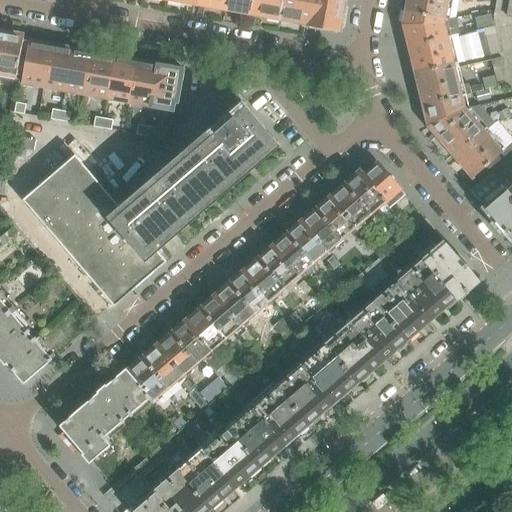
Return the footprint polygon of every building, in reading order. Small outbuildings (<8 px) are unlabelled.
[(167,0),(168,1),(181,3),(182,1),(194,3),(196,4),(198,4),(210,6),(209,8),(224,11),(225,0),(167,0)] [(225,0),(224,11),(237,13),(238,11),(249,13),(252,14),(254,14),(266,16),(265,18),(279,21),(283,0),(225,0)] [(283,0),(279,21),(293,23),(294,21),(305,23),(308,24),(311,24),(335,29),(339,25),(341,14),(343,7),(344,0),(283,0)] [(407,0),(405,12),(445,19),(448,2),(460,4),(460,0),(407,0)] [(477,59),(472,35),(455,39),(454,36),(447,38),(445,32),(442,31),(445,19),(405,12),(403,25),(416,78),(455,69),(454,64),(477,59)] [(492,27),(490,19),(476,22),(478,30),(483,29),(484,29),(492,27)] [(495,34),(494,27),(492,27),(484,29),(484,32),(485,36),(495,34)] [(17,74),(23,42),(24,37),(18,36),(18,35),(9,33),(8,34),(2,33),(2,32),(0,31),(0,73),(17,76),(17,74)] [(480,58),(490,56),(488,49),(487,43),(485,36),(484,32),(474,34),(480,58)] [(497,40),(495,34),(485,36),(487,43),(497,40)] [(43,88),(51,45),(43,43),(44,42),(33,40),(33,41),(29,41),(29,43),(23,42),(17,74),(23,75),(22,84),(43,88)] [(499,47),(497,40),(487,43),(488,49),(499,47)] [(65,92),(73,49),(70,48),(70,47),(59,45),(59,46),(51,45),(43,88),(65,92)] [(500,54),(499,47),(488,49),(490,56),(500,54)] [(86,95),(94,53),(86,51),(86,49),(76,48),(75,49),(73,49),(65,92),(86,95)] [(108,99),(115,56),(113,56),(113,54),(102,52),(102,54),(94,53),(86,95),(108,99)] [(129,103),(137,60),(129,59),(129,57),(118,55),(118,57),(115,56),(108,99),(129,103)] [(504,65),(502,58),(491,61),(492,67),(504,65)] [(150,107),(158,64),(155,64),(155,62),(145,60),(145,62),(137,60),(129,103),(150,107)] [(177,102),(183,69),(172,68),(172,67),(172,65),(161,63),(161,65),(158,64),(150,107),(173,111),(174,102),(177,102)] [(505,72),(504,65),(492,67),(494,74),(505,72)] [(436,137),(467,111),(466,110),(461,104),(463,102),(462,96),(471,94),(469,88),(468,85),(459,87),(455,69),(416,78),(427,126),(436,137)] [(507,78),(505,72),(494,74),(496,81),(507,78)] [(494,76),(482,79),(484,90),(496,87),(494,76)] [(508,85),(507,78),(496,81),(497,88),(500,87),(508,85)] [(481,86),(469,88),(471,94),(482,91),(481,86)] [(482,92),(475,93),(477,102),(491,99),(489,90),(482,92)] [(166,262),(157,252),(280,146),(241,101),(119,207),(86,169),(76,177),(65,164),(23,200),(114,307),(166,262)] [(24,115),(26,105),(16,103),(14,113),(24,115)] [(499,150),(484,132),(483,131),(500,124),(492,114),(487,119),(476,107),(466,110),(467,111),(436,137),(469,175),(499,150)] [(511,116),(507,108),(497,114),(501,122),(511,116)] [(60,121),(61,112),(53,110),(51,120),(60,121)] [(69,123),(70,113),(61,112),(60,121),(69,123)] [(102,129),(104,119),(95,118),(93,127),(102,129)] [(111,131),(113,121),(104,119),(102,129),(111,131)] [(145,137),(147,127),(138,125),(136,135),(145,137)] [(154,138),(156,129),(147,127),(145,137),(154,138)] [(511,169),(508,165),(511,161),(511,144),(502,153),(499,150),(469,175),(472,179),(464,185),(468,189),(509,153),(511,156),(470,191),(511,240),(511,169)] [(11,177),(14,162),(3,160),(1,175),(11,177)] [(404,195),(381,168),(374,168),(363,177),(390,207),(404,195)] [(397,216),(390,207),(363,177),(360,173),(356,176),(353,175),(349,179),(348,182),(342,188),(338,188),(334,192),(334,195),(330,198),(355,227),(379,206),(392,221),(397,216)] [(355,227),(330,198),(327,201),(324,200),(320,204),(320,207),(313,213),(309,213),(305,216),(305,220),(302,222),(327,251),(355,227)] [(420,230),(429,223),(428,223),(425,219),(417,226),(420,230)] [(327,251),(302,222),(298,225),(295,225),(291,229),(290,232),(284,238),(281,237),(276,241),(276,244),(273,247),(298,276),(327,251)] [(417,226),(412,230),(415,235),(420,230),(417,226)] [(410,232),(406,235),(410,239),(415,235),(412,230),(410,232)] [(371,244),(361,233),(355,238),(365,249),(371,244)] [(403,245),(410,239),(406,235),(399,241),(403,245)] [(426,256),(421,249),(413,240),(409,244),(413,248),(422,259),(426,256)] [(396,251),(403,245),(399,241),(393,246),(396,251)] [(479,282),(444,241),(426,256),(422,259),(422,260),(423,262),(458,301),(458,302),(468,293),(467,293),(479,282)] [(405,255),(413,248),(409,244),(401,250),(405,255)] [(390,257),(396,251),(393,246),(386,252),(390,257)] [(298,276),(273,247),(269,250),(266,250),(262,253),(262,257),(255,263),(252,262),(248,266),(247,269),(244,272),(269,301),(298,276)] [(397,262),(405,255),(401,250),(393,258),(397,262)] [(386,259),(390,257),(386,252),(379,258),(385,265),(388,262),(386,259)] [(339,266),(332,257),(327,262),(334,270),(339,266)] [(392,266),(397,262),(393,258),(388,262),(385,265),(388,269),(392,266)] [(458,301),(423,262),(375,303),(406,340),(408,339),(412,340),(418,335),(417,331),(445,307),(449,308),(458,301)] [(388,269),(385,265),(381,268),(391,279),(394,276),(388,269)] [(398,273),(392,266),(388,269),(394,276),(398,273)] [(269,301),(244,272),(241,275),(237,274),(233,278),(233,281),(226,287),(223,287),(219,290),(219,294),(215,297),(240,326),(269,301)] [(352,281),(343,272),(333,281),(342,290),(352,281)] [(310,290),(303,282),(298,286),(305,295),(310,290)] [(19,301),(14,294),(8,299),(13,306),(19,301)] [(240,326),(215,297),(212,300),(209,299),(204,303),(204,306),(197,312),(194,312),(190,315),(190,319),(186,322),(211,350),(240,326)] [(0,320),(11,311),(0,298),(0,320)] [(406,340),(375,303),(326,345),(357,382),(359,381),(363,382),(369,377),(368,373),(396,349),(400,350),(406,345),(405,341),(406,340)] [(334,322),(342,315),(337,309),(329,316),(334,322)] [(44,350),(11,311),(0,320),(0,356),(15,374),(44,350)] [(211,350),(186,322),(183,324),(180,324),(176,328),(175,331),(172,333),(169,337),(165,336),(161,340),(161,343),(158,346),(183,375),(203,358),(215,373),(224,366),(211,350)] [(253,339),(246,331),(241,336),(247,344),(253,339)] [(286,342),(292,349),(302,341),(295,334),(286,342)] [(264,371),(288,351),(282,343),(258,363),(264,371)] [(357,382),(326,345),(277,387),(308,424),(310,423),(314,424),(320,419),(319,415),(347,391),(351,392),(357,387),(356,383),(357,382)] [(183,375),(158,346),(154,349),(151,349),(147,352),(147,355),(140,361),(136,361),(132,365),(132,368),(128,371),(149,397),(153,401),(183,375)] [(264,356),(256,346),(245,354),(254,365),(264,356)] [(23,384),(52,360),(44,350),(15,374),(23,384)] [(237,380),(225,366),(219,371),(231,385),(237,380)] [(149,397),(128,371),(126,369),(103,388),(126,417),(129,414),(132,417),(135,415),(132,412),(149,397)] [(249,389),(240,379),(233,385),(242,395),(249,389)] [(209,406),(188,381),(183,385),(190,394),(189,395),(202,411),(209,406)] [(217,395),(209,385),(200,393),(208,402),(217,395)] [(247,402),(233,385),(227,390),(241,407),(247,402)] [(308,429),(307,425),(308,424),(277,387),(228,429),(259,466),(260,465),(265,467),(271,461),(270,457),(298,433),(302,434),(308,429)] [(126,417),(103,388),(80,408),(103,436),(121,422),(123,425),(126,422),(124,419),(126,417)] [(103,436),(80,408),(59,426),(90,462),(111,446),(103,437),(103,436)] [(214,414),(209,408),(204,412),(209,418),(214,414)] [(186,424),(180,418),(173,425),(179,431),(180,430),(186,424)] [(194,439),(199,435),(189,422),(186,424),(180,430),(195,448),(199,445),(194,439)] [(259,466),(228,429),(179,471),(210,508),(211,507),(216,509),(222,503),(221,499),(249,475),(253,477),(259,471),(258,467),(259,466)] [(179,459),(172,450),(175,447),(171,441),(161,449),(173,464),(179,459)] [(143,479),(165,461),(170,467),(173,464),(161,449),(159,448),(113,487),(116,490),(159,455),(160,457),(140,475),(143,479)] [(210,508),(179,471),(157,491),(155,489),(153,491),(143,479),(140,475),(118,493),(132,509),(134,511),(209,511),(209,509),(210,508)]
